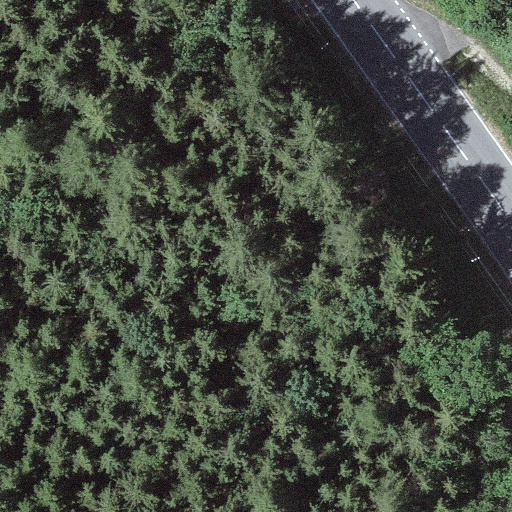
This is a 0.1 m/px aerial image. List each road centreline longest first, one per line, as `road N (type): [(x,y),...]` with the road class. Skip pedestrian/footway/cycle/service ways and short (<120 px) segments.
road 1 (secondary): [(511,219),(354,0)]
road 2 (track): [(511,88),(395,0)]
